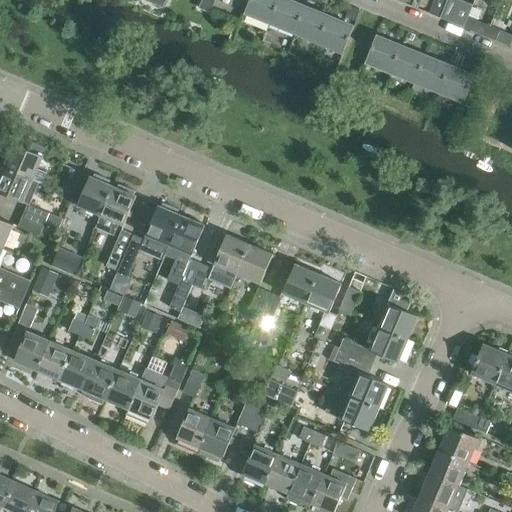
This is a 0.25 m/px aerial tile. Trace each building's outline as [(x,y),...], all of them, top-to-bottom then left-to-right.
[(249,0),(244,14),(269,24),(278,0),(249,0)] [(278,0),(269,24),(293,34),(305,6),(289,0),(278,0)] [(434,0),(429,13),(440,18),(447,0),(434,0)] [(452,23),(459,3),(461,0),(459,0),(447,0),(440,18),(452,23)] [(459,3),(452,23),(464,28),(472,9),(459,3)] [(293,34),(318,44),(329,16),(305,6),(293,34)] [(349,7),(345,18),(355,22),(359,11),(349,7)] [(329,16),(318,44),(343,54),(354,26),(329,16)] [(476,33),(486,37),(490,26),(480,22),(476,33)] [(490,26),(486,37),(496,41),(500,30),(490,26)] [(365,63),(390,73),(401,46),(377,36),(365,63)] [(390,73),(414,83),(426,56),(401,46),(390,73)] [(414,83),(439,93),(450,66),(426,56),(414,83)] [(450,66),(439,93),(463,103),(475,76),(450,66)] [(14,144),(4,167),(33,180),(47,148),(33,143),(30,151),(14,144)] [(33,180),(4,167),(0,176),(0,192),(23,203),(33,180)] [(61,191),(73,196),(83,173),(71,168),(61,191)] [(78,206),(101,216),(113,186),(109,184),(111,181),(95,174),(93,178),(90,176),(78,206)] [(113,186),(101,216),(96,227),(114,235),(119,223),(124,226),(136,196),(133,195),(135,191),(119,184),(118,188),(113,186)] [(146,235),(169,245),(182,216),(177,214),(179,210),(163,203),(161,207),(158,206),(146,235)] [(28,204),(23,216),(45,225),(49,214),(28,204)] [(45,225),(23,216),(18,227),(40,236),(45,225)] [(64,216),(63,219),(59,228),(70,233),(75,221),(64,216)] [(181,280),(192,285),(202,264),(191,259),(205,225),(182,216),(169,245),(165,254),(176,258),(167,279),(180,284),(181,280)] [(0,218),(0,246),(4,248),(14,225),(0,218)] [(116,274),(124,256),(133,235),(122,230),(113,251),(107,266),(109,267),(102,286),(109,289),(111,286),(111,287),(116,274)] [(145,240),(133,235),(124,256),(135,261),(145,240)] [(208,261),(238,274),(250,245),(227,235),(221,249),(214,246),(208,261)] [(70,248),(61,244),(54,262),(52,266),(75,276),(78,268),(84,254),(70,248)] [(250,245),(238,274),(261,284),(273,254),(250,245)] [(0,286),(24,297),(31,281),(0,268),(0,257),(4,248),(0,246),(0,286)] [(202,264),(192,285),(204,290),(213,269),(202,264)] [(283,293),(306,303),(319,274),(295,264),(283,293)] [(35,285),(49,291),(57,274),(42,267),(35,285)] [(116,274),(111,287),(124,292),(130,280),(116,274)] [(319,274),(306,303),(324,311),(319,325),(314,337),(326,342),(331,330),(336,316),(329,313),(342,284),(319,274)] [(0,300),(20,309),(24,297),(0,286),(0,300)] [(339,310),(351,315),(361,292),(349,287),(339,310)] [(249,309),(260,314),(270,293),(258,288),(249,309)] [(107,289),(104,298),(117,304),(121,295),(107,289)] [(270,293),(260,314),(272,319),(281,298),(270,293)] [(125,297),(120,308),(136,315),(141,304),(125,297)] [(20,322),(33,326),(40,306),(28,302),(20,322)] [(160,312),(176,319),(179,310),(163,304),(160,312)] [(389,304),(379,327),(408,339),(418,316),(389,304)] [(146,312),(141,323),(156,330),(161,318),(146,312)] [(69,330),(79,335),(84,323),(74,318),(69,330)] [(172,320),(166,332),(184,340),(190,327),(172,320)] [(84,323),(79,335),(90,340),(95,328),(84,323)] [(0,354),(10,332),(0,327),(0,354)] [(15,361),(38,370),(50,341),(17,327),(9,346),(19,350),(15,361)] [(344,339),(339,350),(373,364),(378,354),(399,363),(408,339),(379,327),(369,350),(344,339)] [(38,370),(61,380),(73,351),(50,341),(38,370)] [(472,374),(495,384),(508,355),(485,345),(472,374)] [(360,373),(350,395),(379,408),(389,385),(369,376),(373,364),(339,350),(334,362),(360,373)] [(61,380),(84,390),(96,361),(73,351),(61,380)] [(511,356),(508,355),(495,384),(511,390),(511,356)] [(119,370),(96,361),(84,390),(82,394),(90,397),(90,399),(103,405),(105,399),(106,400),(119,370)] [(129,409),(126,415),(147,424),(149,418),(152,419),(160,400),(172,405),(188,367),(176,363),(170,378),(161,374),(160,377),(145,370),(141,380),(142,380),(129,409)] [(278,364),(273,375),(286,381),(291,370),(278,364)] [(106,400),(129,409),(142,380),(141,380),(119,370),(106,400)] [(183,392),(195,397),(204,375),(193,370),(183,392)] [(264,395),(292,407),(298,392),(271,380),(264,395)] [(379,408),(350,395),(340,419),(370,431),(379,408)] [(237,424),(249,429),(259,407),(246,402),(237,424)] [(259,407),(249,429),(260,433),(269,412),(259,407)] [(197,453),(198,453),(213,418),(190,408),(177,438),(180,439),(178,444),(197,453)] [(453,419),(474,429),(479,417),(458,408),(453,419)] [(479,417),(474,429),(486,434),(491,422),(479,417)] [(213,418),(198,453),(199,454),(199,453),(218,462),(221,456),(223,458),(236,428),(213,418)] [(299,439),(310,443),(315,431),(304,427),(299,439)] [(449,427),(440,450),(469,462),(478,439),(449,427)] [(315,431),(310,443),(321,448),(326,436),(315,431)] [(333,453),(356,463),(361,451),(338,441),(333,453)] [(243,474),(266,484),(278,454),(255,444),(243,474)] [(440,450),(430,473),(459,485),(469,462),(440,450)] [(266,484),(289,494),(301,464),(278,454),(266,484)] [(289,494),(312,503),(324,474),(301,464),(289,494)] [(324,474),(312,503),(331,511),(334,511),(342,497),(348,499),(357,479),(334,469),(330,477),(324,474)] [(503,484),(511,487),(511,474),(508,472),(503,484)] [(430,473),(420,496),(449,508),(459,485),(430,473)] [(0,508),(1,507),(0,506),(12,481),(11,481),(0,476),(0,508)] [(0,506),(1,507),(12,511),(23,511),(33,491),(12,481),(0,506)] [(33,491),(23,511),(51,511),(56,501),(55,500),(55,501),(33,491)] [(457,511),(449,508),(420,496),(413,511),(457,511)]
